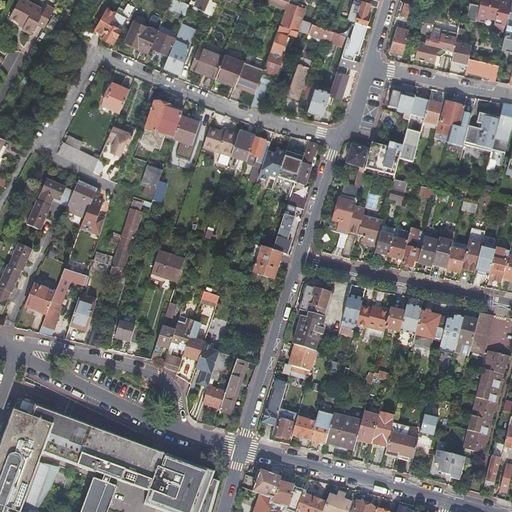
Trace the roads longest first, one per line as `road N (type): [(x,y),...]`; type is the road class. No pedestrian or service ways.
road 1 (residential): [(335,136),(271,123),(96,58),(49,143),(28,151),(0,206)]
road 2 (residential): [(511,306),(299,261)]
road 3 (residential): [(241,447),(449,500)]
road 4 (residential): [(178,432),(171,389),(156,375),(49,347),(15,353)]
road 5 (residential): [(299,261),(241,447)]
road 6 (residential): [(15,353),(178,432)]
road 7 (residential): [(371,66),(511,94)]
road 8 (residential): [(335,136),(299,261)]
